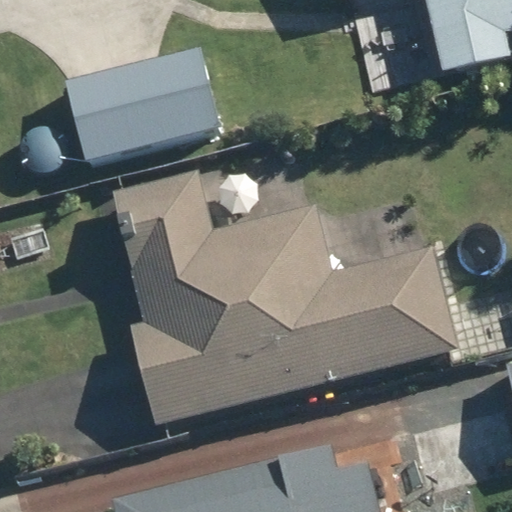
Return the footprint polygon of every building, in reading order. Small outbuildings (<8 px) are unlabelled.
[(242,0),(245,10),(282,2),(281,0),(242,0)] [(336,0),(296,0),(300,17),(339,9),(336,0)] [(511,0),(343,0),(348,18),(425,0),(429,0),(452,94),(511,80),(511,0)] [(131,329),(156,427),(455,352),(431,252),(333,277),(315,210),(214,234),(200,176),(114,198),(145,325),(131,329)] [(398,434),(412,508),(511,488),(511,431),(508,412),(398,434)] [(342,466),(147,511),(385,511),(378,479),(348,487),(342,466)]
